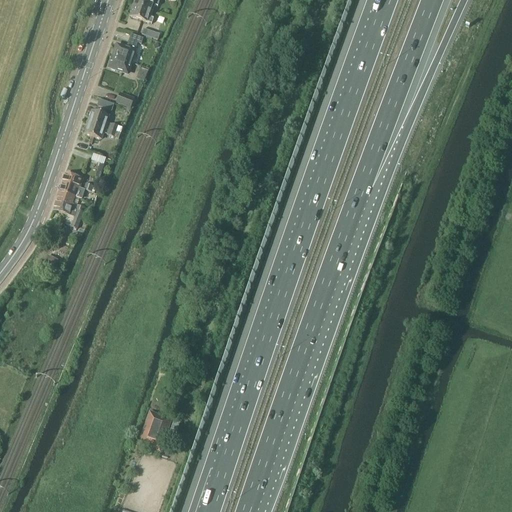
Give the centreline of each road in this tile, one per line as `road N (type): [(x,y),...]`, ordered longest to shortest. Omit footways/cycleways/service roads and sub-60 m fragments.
road 1 (motorway): [(387,0),(209,511)]
road 2 (motorway): [(246,511),(350,229)]
road 3 (secondary): [(0,277),(33,222),(111,0)]
road 4 (motorway): [(350,229),(381,182),(464,0)]
road 5 (motorway): [(350,229),(432,0)]
